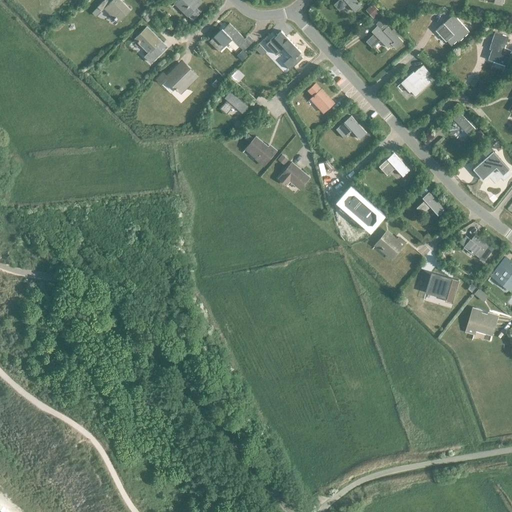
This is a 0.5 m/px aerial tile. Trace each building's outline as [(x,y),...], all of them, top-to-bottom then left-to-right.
[(119,22),(131,10),(120,0),(112,0),(105,8),(119,22)] [(193,0),(178,0),(176,2),(183,8),(182,10),(188,16),(188,15),(193,20),(201,12),(196,7),(202,1),(200,0),(193,0)] [(356,12),(362,6),(356,0),(337,0),(334,4),(340,11),(348,3),(356,12)] [(446,41),(447,41),(452,45),(457,40),(459,41),(469,31),(453,14),(444,23),(436,30),(446,41)] [(376,23),(378,25),(374,28),(376,31),(366,41),(373,47),(381,39),(389,47),(392,44),(397,48),(402,42),(397,37),(399,35),(393,29),(391,31),(387,27),(389,25),(382,18),(376,23)] [(225,46),(224,45),(231,38),(239,46),(246,39),(229,23),(225,27),(227,29),(224,33),(220,30),(209,41),(219,51),(225,46)] [(149,53),(146,56),(145,57),(151,63),(165,49),(161,45),(163,43),(147,27),(135,39),(149,53)] [(276,34),(266,44),(276,55),(284,46),(292,55),(284,63),(290,69),(303,57),(299,53),(301,52),(281,31),(277,34),(276,34)] [(506,65),(511,50),(505,47),(509,36),(496,32),(491,45),(493,46),(489,59),(506,65)] [(260,45),(256,49),(262,56),(266,52),(260,45)] [(182,92),(198,76),(187,65),(180,72),(175,67),(166,77),(182,92)] [(407,77),(403,81),(416,96),(420,92),(432,82),(427,77),(431,73),(423,65),(419,68),(415,72),(414,71),(407,77)] [(321,89),(316,83),(308,90),(314,96),(311,98),(324,112),(334,103),(321,89)] [(243,113),(248,106),(231,91),(227,95),(229,98),(220,108),(227,114),(234,105),(243,113)] [(469,135),(475,129),(460,112),(455,116),(458,118),(447,127),(453,134),(462,126),(469,135)] [(336,129),(338,131),(344,138),(352,130),(360,139),(366,133),(351,116),(336,129)] [(270,148),(256,136),(245,149),(256,158),(256,159),(264,165),(276,150),(271,146),(270,148)] [(492,160),(476,174),(482,180),(486,185),(500,172),(506,178),(511,172),(497,156),(499,155),(495,150),(488,156),(492,160)] [(403,176),(410,170),(393,152),(389,156),(392,159),(381,168),(387,175),(395,167),(403,176)] [(309,177),(292,162),(279,178),(286,185),(290,180),(300,189),(309,177)] [(373,226),(381,216),(354,192),(345,202),(373,226)] [(438,215),(445,209),(429,192),(425,195),(427,198),(417,207),(422,214),(431,206),(438,215)] [(391,258),(405,242),(399,237),(396,240),(387,232),(377,243),(387,252),(386,253),(391,258)] [(465,236),(460,243),(464,246),(474,254),(474,253),(484,261),(493,248),(475,234),(471,239),(470,238),(469,239),(465,236)] [(511,261),(505,257),(498,267),(503,271),(496,279),(510,290),(511,287),(511,265),(509,263),(511,261)] [(429,283),(427,291),(446,297),(445,299),(453,302),(459,281),(432,273),(429,283)] [(491,316),(481,313),(481,310),(473,308),(466,332),(475,334),(476,328),(486,331),(486,332),(492,334),(498,315),(491,313),(491,316)]
